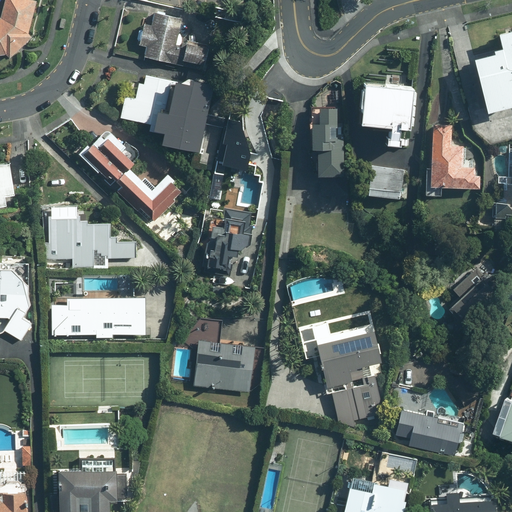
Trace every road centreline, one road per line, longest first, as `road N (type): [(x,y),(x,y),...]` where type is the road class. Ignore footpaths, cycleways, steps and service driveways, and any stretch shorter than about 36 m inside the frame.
road 1 (unknown): [(302,43),(257,101),(266,193),(243,266)]
road 2 (residential): [(293,0),(299,37),(320,57),(385,12),(422,0)]
road 3 (residential): [(0,111),(26,107),(58,85),(74,62),(91,0)]
